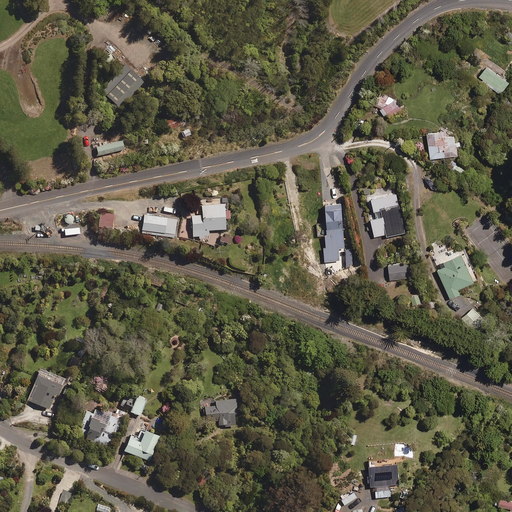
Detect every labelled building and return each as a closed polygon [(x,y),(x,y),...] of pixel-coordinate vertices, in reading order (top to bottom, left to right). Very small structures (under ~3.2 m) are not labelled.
[(113,57),(105,52),(101,58),(109,63),(113,57)] [(143,81),(124,64),(101,91),(120,108),(143,81)] [(508,83),(487,66),(479,76),(500,93),(508,83)] [(379,108),(385,119),(403,110),(397,99),(396,100),(380,90),(372,102),(381,107),(379,108)] [(179,118),(176,112),(160,121),(166,131),(182,123),(179,118)] [(188,127),(181,131),(184,138),(192,134),(188,127)] [(452,135),(451,129),(427,132),(430,158),(458,155),(456,145),(461,144),(459,134),(452,135)] [(124,149),(122,140),(94,145),(96,154),(124,149)] [(405,232),(395,185),(375,189),(376,193),(371,195),(376,217),(371,218),(375,236),(384,234),(385,236),(405,232)] [(341,202),(325,203),(327,235),(325,235),(326,246),(324,247),(325,261),(339,260),(339,247),(344,247),(341,202)] [(222,204),(201,205),(201,215),(191,215),(192,237),(208,236),(208,230),(225,229),(224,218),(229,218),(229,210),(225,211),(225,204),(222,204)] [(113,213),(100,211),(98,227),(110,229),(113,213)] [(176,217),(143,214),(142,234),(174,236),(176,217)] [(222,233),(219,241),(230,245),(232,237),(222,233)] [(474,281),(461,254),(444,262),(446,266),(438,270),(450,298),(460,293),(458,288),(474,281)] [(410,277),(409,262),(388,264),(390,279),(410,277)] [(421,303),(419,294),(411,296),(413,305),(421,303)] [(485,321),(473,308),(462,318),(474,331),(485,321)] [(77,369),(81,356),(73,354),(69,367),(77,369)] [(61,385),(40,376),(30,401),(49,408),(55,393),(58,394),(61,385)] [(146,398),(137,394),(130,412),(139,415),(146,398)] [(235,398),(215,399),(215,406),(205,406),(205,421),(218,421),(218,425),(235,425),(235,398)] [(84,437),(94,441),(96,436),(100,437),(104,423),(90,418),(86,431),(84,437)] [(158,436),(144,431),(141,439),(130,435),(124,451),(148,460),(158,436)] [(491,471),(468,472),(468,483),(491,483),(491,471)] [(391,491),(387,478),(372,483),(377,496),(391,491)] [(357,497),(351,488),(338,496),(344,505),(357,497)] [(511,501),(499,499),(498,506),(511,509),(511,501)] [(109,511),(111,508),(97,503),(94,511),(98,511),(109,511)]
